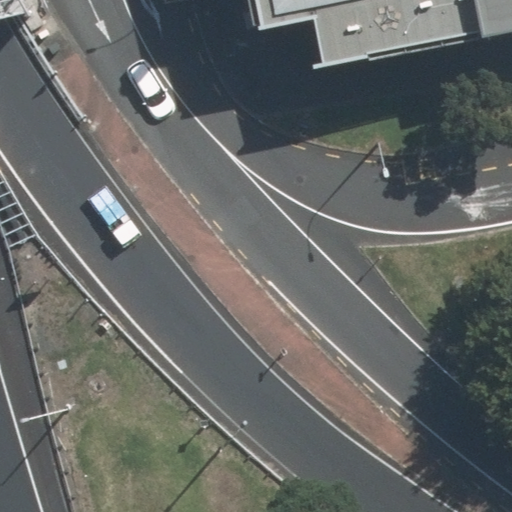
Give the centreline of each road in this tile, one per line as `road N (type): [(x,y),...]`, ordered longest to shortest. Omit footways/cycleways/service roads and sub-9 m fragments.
road 1 (motorway): [(0,75),(145,274),(262,396),(412,511)]
road 2 (residential): [(245,180),(407,367),(511,464)]
road 3 (residential): [(245,180),(407,205),(511,194)]
road 4 (residential): [(126,0),(161,74),(245,180)]
